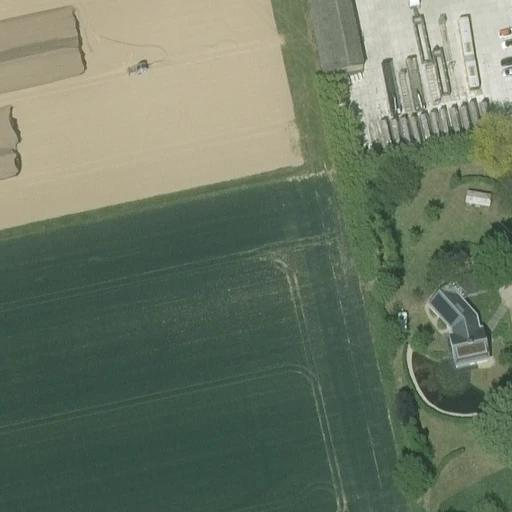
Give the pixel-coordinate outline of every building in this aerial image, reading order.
[(305,0),(321,79),(362,71),(347,0),(305,0)] [(466,36),(511,34),(511,12),(464,14),(466,36)] [(414,78),(389,80),(394,137),(419,134),(414,78)] [(467,194),(465,206),(488,210),(490,198),(467,194)] [(475,333),(473,321),(445,291),(429,307),(451,332),(452,338),(448,339),(454,369),(486,362),(479,332),(475,333)]
